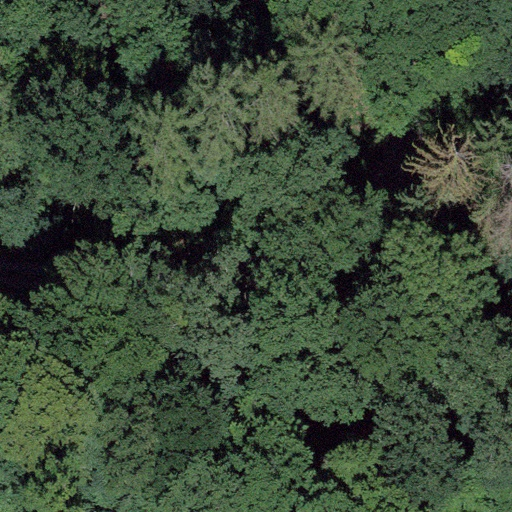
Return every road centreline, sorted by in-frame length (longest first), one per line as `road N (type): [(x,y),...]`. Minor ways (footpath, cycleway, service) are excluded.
road 1 (track): [(511,150),(346,246),(218,295),(147,296),(60,272),(0,267)]
road 2 (track): [(424,0),(392,221)]
